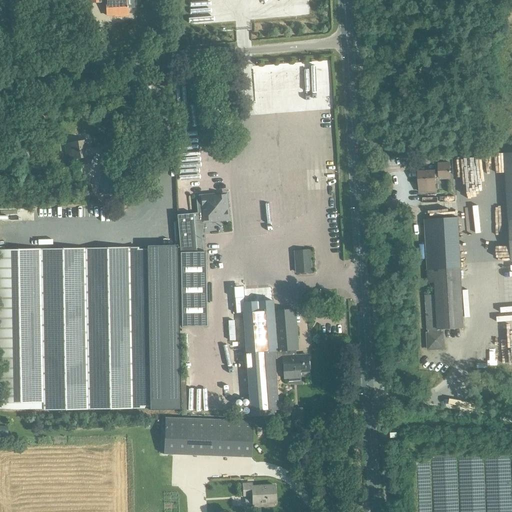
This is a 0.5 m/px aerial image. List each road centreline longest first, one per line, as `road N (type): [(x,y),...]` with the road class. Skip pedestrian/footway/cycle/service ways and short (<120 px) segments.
road 1 (unknown): [(281,285),(250,279),(239,263),(233,203),(238,148),(250,126),(284,111),(308,123),(319,234)]
road 2 (primary): [(371,396),(345,42)]
road 3 (unclassified): [(160,59),(345,42)]
road 4 (unclassified): [(164,230),(160,59)]
road 5 (unclassified): [(0,85),(74,64),(160,59)]
